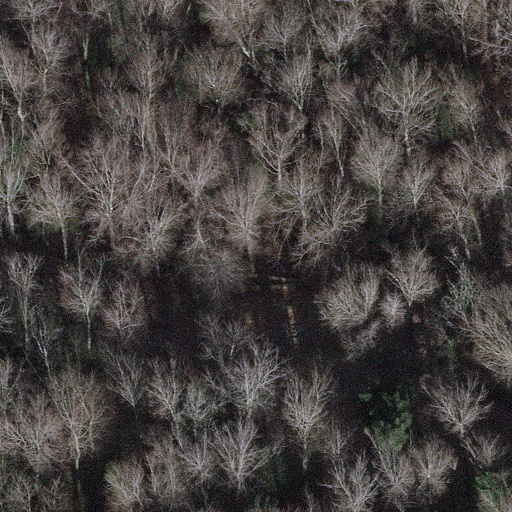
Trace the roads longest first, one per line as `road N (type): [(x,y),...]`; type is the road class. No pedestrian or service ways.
road 1 (track): [(511,436),(188,333),(0,287)]
road 2 (track): [(188,333),(511,294)]
